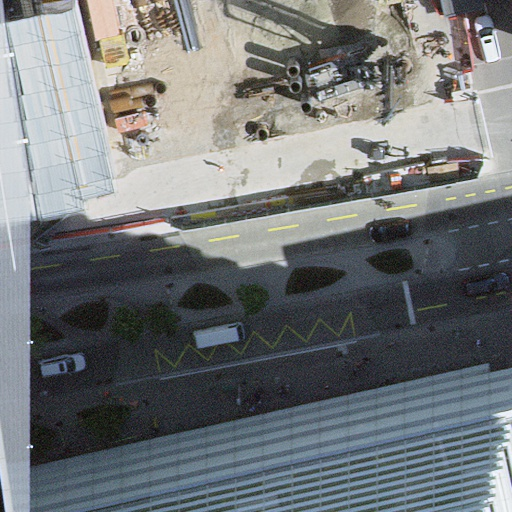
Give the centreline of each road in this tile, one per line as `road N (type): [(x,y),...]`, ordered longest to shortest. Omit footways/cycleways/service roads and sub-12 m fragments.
road 1 (secondary): [(0,367),(164,342),(511,266)]
road 2 (secondary): [(511,195),(0,276)]
